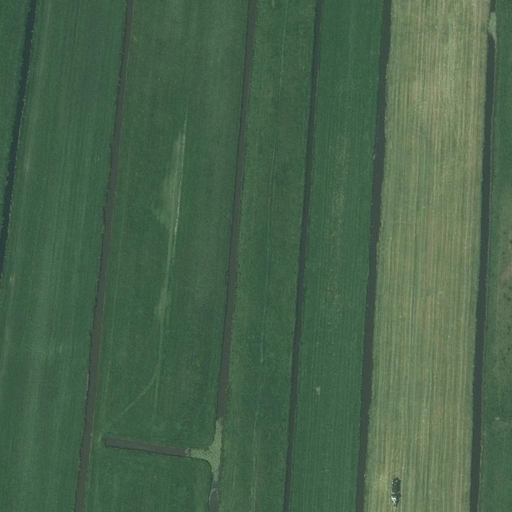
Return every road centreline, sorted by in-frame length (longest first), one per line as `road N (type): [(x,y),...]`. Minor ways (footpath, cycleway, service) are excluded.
road 1 (track): [(408,0),(390,511)]
road 2 (track): [(0,376),(49,0)]
